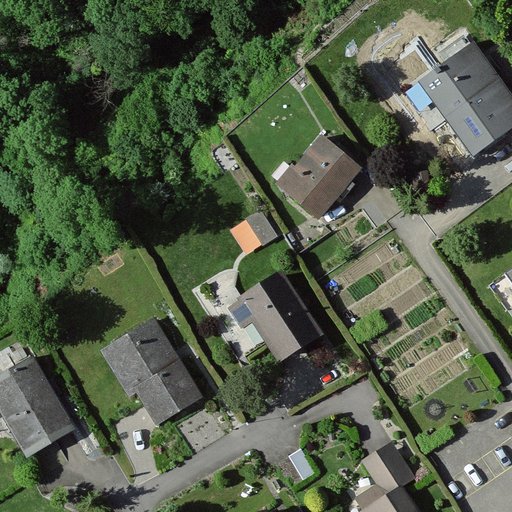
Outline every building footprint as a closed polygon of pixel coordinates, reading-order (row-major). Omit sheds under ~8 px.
[(420,82),(473,154),(511,125),(511,95),(473,43),(420,82)] [(281,184),(319,216),(359,170),(320,138),(281,184)] [(427,171),(411,173),(414,191),(429,189),(427,171)] [(262,245),(277,236),(261,210),(246,219),(262,245)] [(281,270),(237,298),(239,301),(229,307),(242,327),(253,320),(279,361),(322,334),(281,270)] [(154,319),(111,345),(157,423),(201,397),(154,319)] [(34,359),(0,377),(0,408),(26,455),(73,429),(34,359)] [(391,445),(365,461),(380,486),(359,499),(367,511),(364,511),(415,511),(399,486),(412,478),(391,445)] [(301,449),(289,456),(303,480),(315,473),(301,449)] [(303,480),(289,456),(276,463),(291,487),(303,480)]
